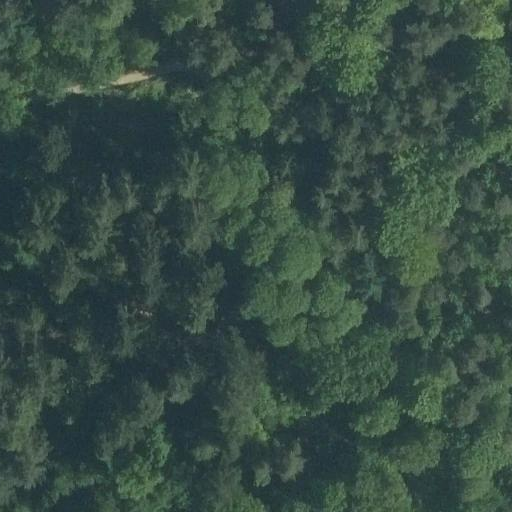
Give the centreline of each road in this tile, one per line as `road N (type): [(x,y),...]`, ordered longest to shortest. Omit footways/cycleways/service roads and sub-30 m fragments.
road 1 (track): [(195,58),(511,25)]
road 2 (track): [(195,58),(373,313)]
road 3 (track): [(373,313),(496,511)]
road 4 (track): [(0,102),(195,58)]
